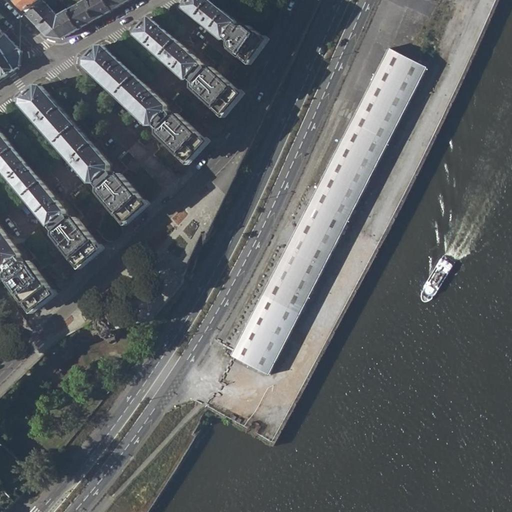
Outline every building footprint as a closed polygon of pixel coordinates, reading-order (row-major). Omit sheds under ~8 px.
[(14,0),(24,10),(37,0),(14,0)] [(88,0),(69,11),(80,29),(113,10),(106,0),(88,0)] [(106,0),(113,10),(130,0),(106,0)] [(211,0),(191,0),(186,7),(187,8),(228,39),(233,42),(232,43),(232,47),(251,61),(267,40),(249,26),(244,27),(241,25),(239,24),(239,22),(211,0)] [(45,2),(28,14),(49,36),(63,38),(80,29),(69,11),(59,16),(45,2)] [(209,68),(152,19),(150,19),(138,33),(138,35),(190,80),(191,79),(195,82),(194,83),(195,87),(226,114),(243,93),(212,67),(209,68)] [(22,52),(5,33),(0,38),(0,71),(4,77),(20,66),(22,52)] [(170,106),(105,46),(101,47),(88,60),(88,66),(152,125),(157,124),(161,128),(160,129),(161,134),(190,161),(208,141),(179,114),(175,115),(169,110),(170,106)] [(388,47),(228,352),(265,371),(425,67),(388,47)] [(113,165),(42,86),(38,86),(24,99),(23,104),(93,183),(96,183),(101,189),(101,192),(127,222),(147,204),(120,173),(115,173),(112,170),(113,165)] [(0,163),(57,231),(56,236),(82,266),(102,248),(77,218),(71,218),(68,214),(69,212),(0,130),(0,163)] [(0,260),(11,275),(10,278),(18,289),(21,293),(35,310),(56,294),(31,261),(28,261),(26,262),(23,257),(23,255),(0,223),(0,260)]
